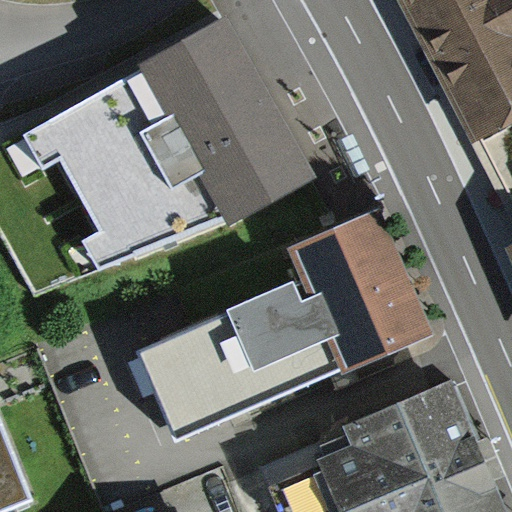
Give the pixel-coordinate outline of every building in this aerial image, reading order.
[(511,0),(396,0),(460,134),(511,108),(511,0)] [(58,157),(99,229),(84,237),(100,267),(225,217),(229,222),(319,177),(226,18),(138,65),(142,72),(27,135),(43,166),(58,157)] [(511,147),(511,148),(511,151),(511,223),(500,228),(511,258),(511,147)] [(343,363),(346,370),(433,333),(392,237),(366,215),(293,247),(307,278),(140,353),(178,437),(343,363)] [(506,511),(451,381),(344,426),(353,446),(318,461),(322,471),(274,491),(283,511),(506,511)] [(0,511),(33,499),(0,416),(0,511)]
